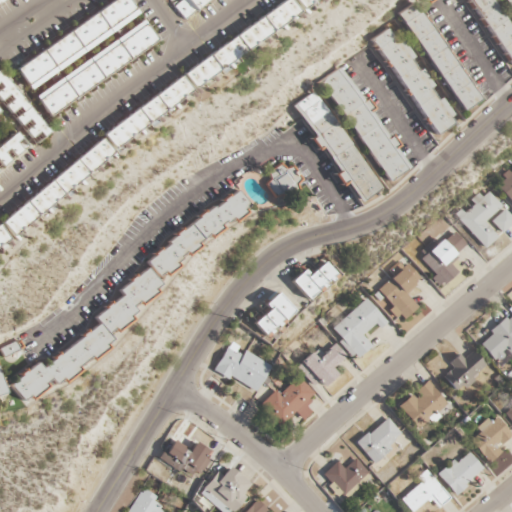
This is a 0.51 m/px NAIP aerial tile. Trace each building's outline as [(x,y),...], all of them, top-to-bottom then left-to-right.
[(118,0),(14,67),(28,88),(138,16),(127,0),(118,0)] [(205,0),(178,0),(172,5),(182,18),(205,0)] [(180,71),(191,88),(220,70),(223,74),(241,63),(235,54),(299,14),(290,0),(180,71)] [(511,64),(511,33),(491,0),(468,0),(509,67),(511,64)] [(511,0),(502,0),(511,15),(511,0)] [(478,100),(416,2),(398,14),(460,112),(478,100)] [(33,93),(46,114),(157,44),(144,23),(33,93)] [(455,122),(440,98),(436,100),(429,88),(432,86),(422,69),(417,71),(411,59),(413,58),(403,40),(397,43),(389,29),(374,38),(431,136),(455,122)] [(406,169),(393,145),(392,146),(369,108),(367,110),(342,67),(321,80),(382,183),(406,169)] [(49,133),(0,72),(0,102),(34,144),(49,133)] [(101,133),(111,148),(191,91),(181,77),(101,133)] [(378,189),(315,92),(293,106),(337,173),(333,175),(339,184),(344,181),(358,202),(378,189)] [(0,145),(0,167),(27,147),(17,133),(0,145)] [(0,220),(13,237),(54,204),(51,201),(112,153),(102,140),(0,220)] [(285,170),(280,163),(266,174),(271,179),(265,184),(278,201),(302,182),(290,166),(285,170)] [(511,204),(511,170),(495,184),(511,204)] [(483,249),(497,237),(484,222),(502,206),(488,190),(456,217),(483,249)] [(143,258),(155,277),(233,222),(231,219),(248,207),(237,192),(143,258)] [(511,223),(511,218),(504,209),(490,221),(501,233),(511,223)] [(0,228),(0,248),(10,243),(1,228),(0,228)] [(457,272),(450,265),(457,259),(453,255),(466,245),(455,233),(444,242),(441,238),(418,258),(434,275),(429,279),(438,289),(457,272)] [(305,301),(335,277),(324,262),(307,275),(303,270),(289,281),(305,301)] [(421,279),(408,264),(371,295),(395,323),(415,306),(404,293),(421,279)] [(134,310),(132,309),(159,283),(144,267),(118,292),(120,294),(93,320),(94,321),(44,371),(35,362),(8,388),(21,401),(27,395),(31,399),(50,380),(54,384),(61,377),(66,381),(110,338),(108,335),(134,310)] [(265,338),(294,315),(276,293),(261,304),(266,311),(252,322),(265,338)] [(386,322),(367,299),(330,329),(355,359),(370,347),(361,335),(375,324),(379,328),(386,322)] [(511,314),(478,342),(494,363),(506,354),(509,358),(511,355),(511,314)] [(0,348),(0,349),(7,364),(23,357),(16,342),(0,348)] [(244,351),(243,352),(228,344),(212,372),(227,380),(228,378),(254,393),(270,366),(244,351)] [(322,387),(336,375),(331,369),(346,356),(335,344),(316,360),(310,353),(294,367),(311,385),(317,380),(322,387)] [(447,363),(451,368),(440,377),(453,391),(461,384),(463,387),(486,367),(472,351),(463,359),(458,354),(447,363)] [(279,426),(294,412),(302,420),(311,412),(304,405),(315,394),(297,377),(279,395),(274,390),(259,406),(279,426)] [(397,405),(415,430),(427,420),(430,424),(438,418),(435,413),(445,405),(427,381),(412,392),(413,393),(397,405)] [(511,424),(511,406),(503,414),(511,424)] [(500,453),(495,447),(511,435),(495,415),(476,429),(478,433),(469,440),(486,463),(500,453)] [(402,436),(386,417),(354,444),(370,463),(402,436)] [(157,458),(192,480),(210,452),(194,442),(188,452),(171,442),(166,451),(163,449),(157,458)] [(452,460),(435,475),(453,495),(482,469),(467,452),(455,463),(452,460)] [(343,469),(336,462),(322,474),(342,496),(368,473),(354,458),(343,469)] [(248,484),(228,467),(221,475),(217,471),(198,493),(218,511),(231,511),(245,497),(241,492),(248,484)] [(415,477),(420,483),(399,499),(408,511),(411,511),(429,499),(436,508),(448,499),(426,469),(415,477)] [(165,511),(153,504),(157,497),(142,488),(127,511),(165,511)] [(266,511),(267,511),(256,500),(243,511),(266,511)]
